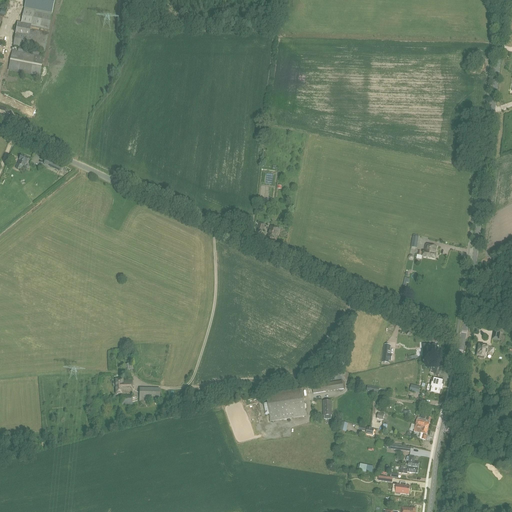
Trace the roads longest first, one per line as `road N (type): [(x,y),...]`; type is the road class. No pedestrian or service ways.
road 1 (unclassified): [(462,344),(0,128)]
road 2 (tertiary): [(462,344),(506,0)]
road 3 (tertiary): [(430,511),(462,344)]
